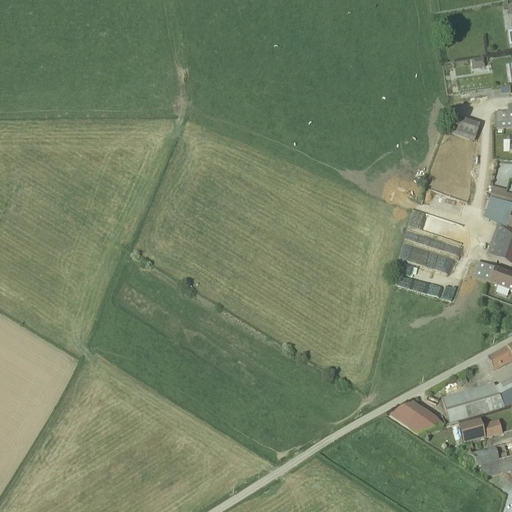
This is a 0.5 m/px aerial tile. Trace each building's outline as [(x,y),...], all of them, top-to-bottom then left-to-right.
[(473,74),(483,72),(482,64),(471,65),(471,66),(469,66),(470,73),(472,73),(473,74)] [(451,97),(452,104),(508,99),(507,92),(451,97)] [(493,118),(493,134),(511,133),(511,110),(506,110),(506,117),(493,118)] [(478,130),(449,120),(443,138),(472,148),(473,148),(479,130),(478,130)] [(511,133),(493,134),(494,156),(507,158),(511,158),(511,133)] [(511,200),(504,198),(504,196),(490,192),(488,204),(482,225),(493,230),(496,231),(505,234),(505,233),(511,235),(511,200)] [(511,237),(505,234),(496,231),(485,261),(510,272),(511,267),(511,237)] [(470,283),(511,298),(511,280),(493,274),(492,274),(475,268),(470,283)] [(436,292),(397,279),(393,290),(432,302),(436,292)] [(496,293),(494,299),(504,303),(507,297),(496,293)] [(511,349),(485,365),(493,378),(511,366),(511,349)] [(440,405),(448,430),(502,414),(511,408),(511,384),(494,393),(491,390),(440,405)] [(481,430),(479,425),(457,431),(463,451),(501,440),(497,426),(481,430)] [(511,485),(511,448),(469,461),(469,459),(472,458),(470,450),(456,454),(450,457),(452,465),(459,462),(468,477),(482,485),(509,477),(511,485)]
